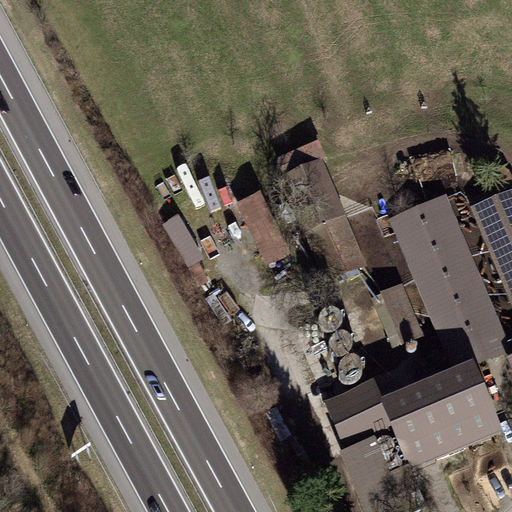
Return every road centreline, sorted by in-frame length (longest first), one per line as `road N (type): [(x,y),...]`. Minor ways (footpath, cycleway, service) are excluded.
road 1 (motorway): [(237,511),(0,75)]
road 2 (motorway): [(0,201),(167,511)]
